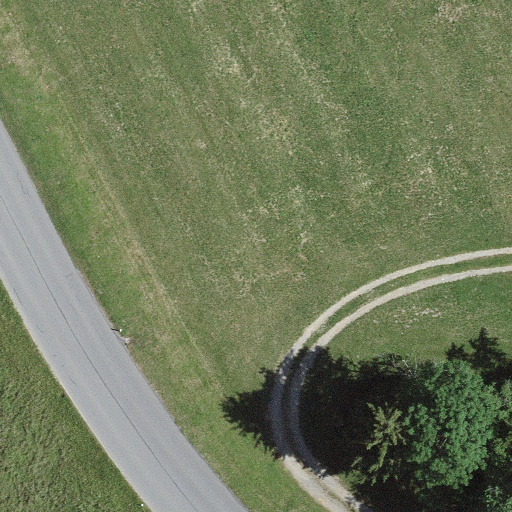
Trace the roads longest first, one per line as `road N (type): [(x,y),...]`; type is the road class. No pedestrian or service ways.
road 1 (track): [(511,255),(438,262),(372,290),(322,322),(295,357),(279,402),(295,449),(360,511)]
road 2 (tertiary): [(204,511),(132,423),(0,183)]
